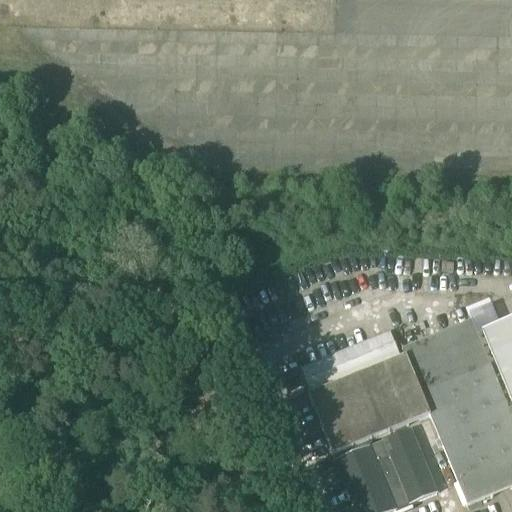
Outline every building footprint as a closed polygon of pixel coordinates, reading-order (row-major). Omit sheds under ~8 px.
[(441,274),(453,275),(453,267),(441,266),(441,274)] [(400,353),(402,360),(307,399),(332,459),(428,420),(465,510),(511,490),(511,423),(471,324),(400,353)] [(511,324),(482,337),(511,410),(511,324)] [(310,396),(399,359),(389,336),(301,373),(310,396)] [(334,464),(354,511),(398,511),(435,497),(409,433),(334,464)]
